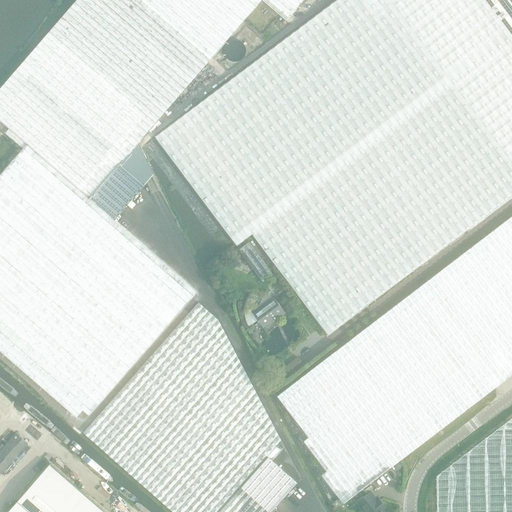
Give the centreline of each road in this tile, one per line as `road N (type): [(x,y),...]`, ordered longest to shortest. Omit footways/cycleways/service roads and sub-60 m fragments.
road 1 (unclassified): [(331,341),(511,202)]
road 2 (unclassified): [(410,511),(415,478),(432,455),(511,395)]
